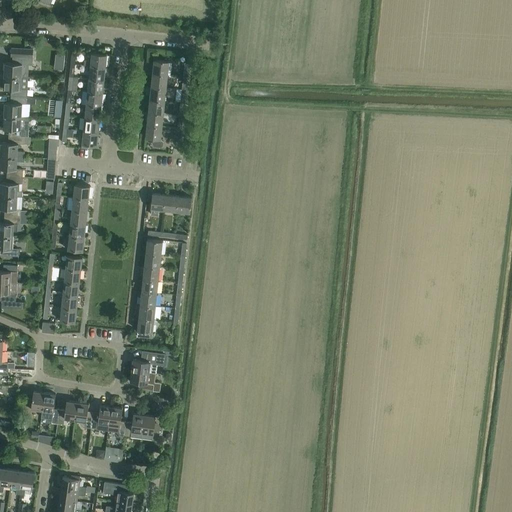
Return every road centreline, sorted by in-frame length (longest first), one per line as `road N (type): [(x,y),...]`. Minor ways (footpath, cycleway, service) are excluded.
road 1 (residential): [(48,449),(156,473),(149,511)]
road 2 (residential): [(106,170),(125,35)]
road 3 (residential): [(116,392),(122,347),(40,337)]
road 4 (residential): [(116,392),(38,379),(40,337)]
